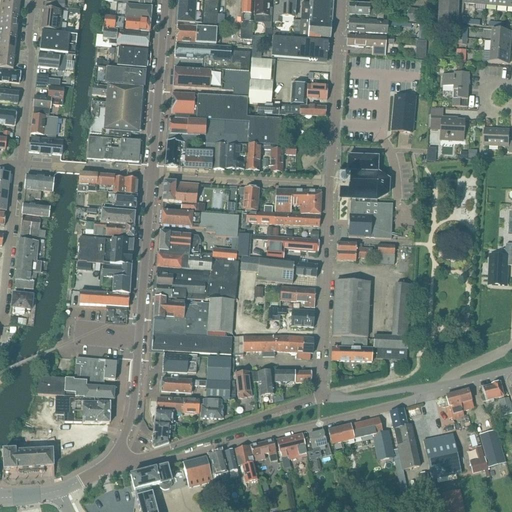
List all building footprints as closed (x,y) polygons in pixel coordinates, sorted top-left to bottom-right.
[(0,0),(0,7),(19,10),(19,0),(0,0)] [(177,0),(177,8),(176,25),(176,27),(215,30),(215,29),(215,24),(216,16),(217,0),(177,0)] [(241,0),(240,13),(241,13),(241,19),(250,19),(251,15),(251,0),(241,0)] [(254,17),(254,24),(262,24),(264,29),(264,38),(271,39),(271,38),(272,31),(272,30),(271,30),(271,25),(272,17),(272,9),(269,9),(269,0),(264,0),(254,0),(254,16),(254,17)] [(294,21),(293,40),(307,41),(319,42),(319,40),(330,41),(332,0),(327,0),(309,0),(310,3),(301,3),(300,22),(294,21)] [(458,0),(437,0),(436,27),(457,28),(458,0)] [(496,0),(496,8),(507,9),(507,0),(496,0)] [(50,1),(49,9),(64,10),(64,2),(50,1)] [(294,20),(295,4),(294,4),(294,2),(287,1),(287,3),(278,3),(278,8),(273,7),(272,24),(281,25),(282,19),(294,20)] [(368,18),(374,18),(376,18),(376,21),(382,21),(383,11),(376,11),(372,11),(372,6),(369,6),(369,5),(348,4),(348,17),(361,18),(361,19),(367,19),(367,18),(368,18)] [(116,5),(115,20),(125,21),(125,20),(149,22),(150,9),(128,7),(129,6),(116,5)] [(0,18),(18,20),(19,10),(0,7),(0,18)] [(407,9),(406,23),(422,25),(423,11),(407,9)] [(60,33),(61,25),(61,22),(62,20),(63,12),(43,10),(40,31),(60,33)] [(215,29),(215,30),(216,30),(223,30),(224,16),(216,16),(215,24),(215,29)] [(0,18),(0,28),(17,30),(18,20),(0,18)] [(125,21),(115,20),(114,20),(103,19),(102,31),(113,32),(113,31),(148,34),(149,23),(125,21)] [(386,35),(387,28),(387,24),(378,23),(378,22),(347,21),(347,34),(377,35),(386,35)] [(225,29),(224,41),(236,41),(237,41),(237,40),(239,40),(239,41),(252,42),(253,22),(240,22),(240,30),(237,30),(237,29),(225,29)] [(175,42),(175,44),(207,46),(215,46),(215,45),(216,30),(215,30),(176,27),(175,42)] [(0,28),(0,38),(16,40),(17,30),(0,28)] [(490,31),(489,42),(510,44),(511,33),(490,31)] [(109,42),(108,46),(115,47),(115,48),(147,50),(148,35),(116,32),(116,33),(103,32),(102,36),(102,41),(109,42)] [(41,33),(39,53),(40,53),(63,55),(68,56),(74,57),(74,55),(75,48),(76,37),(74,37),(70,36),(65,36),(41,33)] [(346,48),(372,50),(384,50),(385,44),(392,45),(392,40),(385,39),(347,37),(346,48)] [(0,38),(0,49),(15,50),(16,40),(0,38)] [(252,38),(251,59),(260,59),(262,38),(252,38)] [(270,59),(326,63),(327,44),(272,39),(270,59)] [(489,42),(488,53),(509,54),(510,44),(489,42)] [(201,71),(248,74),(249,54),(230,53),(230,49),(175,46),(174,58),(202,60),(201,71)] [(0,49),(0,59),(14,61),(15,50),(0,49)] [(114,50),(112,68),(146,71),(147,53),(114,50)] [(508,66),(509,54),(488,53),(487,64),(508,66)] [(38,55),(37,69),(58,71),(62,72),(63,72),(65,58),(64,58),(59,57),(40,55),(38,55)] [(0,69),(13,71),(14,61),(0,59),(0,69)] [(249,75),(249,82),(269,83),(271,62),(271,61),(251,60),(249,75)] [(95,85),(144,89),(145,73),(96,69),(95,85)] [(172,81),(172,89),(232,92),(232,98),(248,99),(249,82),(249,75),(173,70),(172,81)] [(20,74),(0,71),(0,83),(19,86),(20,74)] [(452,88),(451,109),(459,109),(459,108),(465,109),(466,87),(468,87),(468,75),(452,74),(452,76),(441,75),(440,87),(452,88)] [(248,99),(247,106),(256,106),(270,107),(272,84),(272,83),(269,83),(249,82),(248,99)] [(292,85),(291,106),(307,107),(307,101),(306,101),(307,86),(296,85),(292,85)] [(307,86),(306,101),(307,101),(312,101),(326,102),(327,87),(312,86),(307,86)] [(92,88),(91,98),(106,99),(107,90),(92,88)] [(32,109),(33,109),(33,110),(33,115),(48,117),(50,106),(61,107),(63,90),(49,89),(47,99),(34,97),(32,109)] [(130,141),(130,133),(135,133),(134,134),(140,135),(144,92),(138,92),(129,92),(108,90),(107,103),(106,103),(106,105),(90,104),(88,138),(130,141)] [(18,94),(0,91),(0,103),(16,106),(18,94)] [(171,97),(170,116),(174,116),(173,121),(247,125),(246,127),(245,147),(246,147),(246,146),(259,147),(260,147),(260,146),(279,147),(279,127),(279,120),(267,119),(257,119),(247,118),(247,106),(248,99),(232,98),(197,96),(197,97),(194,97),(194,96),(193,96),(191,96),(171,95),(171,97)] [(391,133),(411,135),(415,100),(393,97),(390,132),(391,133)] [(256,106),(256,116),(298,118),(298,120),(298,121),(303,121),(311,121),(311,119),(312,119),(325,119),(325,109),(312,108),(305,108),(270,107),(256,106)] [(0,126),(13,127),(15,115),(0,112),(0,126)] [(32,116),(30,136),(42,137),(42,136),(56,138),(58,119),(32,116)] [(463,122),(457,122),(441,121),(441,118),(431,117),(430,131),(440,131),(439,142),(462,143),(463,122)] [(169,121),(168,143),(178,143),(184,143),(184,144),(186,144),(204,145),(213,146),(212,171),(213,171),(220,171),(222,172),(223,172),(223,171),(224,155),(224,146),(226,146),(246,147),(245,147),(246,127),(247,125),(173,121),(171,121),(170,121),(169,121)] [(510,131),(484,129),(483,148),(508,149),(508,155),(511,154),(511,142),(509,143),(510,131)] [(0,139),(0,151),(4,152),(5,142),(8,142),(9,133),(3,132),(2,140),(0,139)] [(62,143),(29,140),(28,154),(60,157),(61,157),(62,143)] [(87,140),(86,162),(138,165),(138,163),(140,163),(140,158),(139,158),(140,143),(120,142),(110,141),(87,140)] [(165,166),(165,168),(178,169),(183,170),(184,155),(184,144),(184,143),(178,143),(168,143),(167,143),(165,166)] [(184,155),(183,170),(211,171),(212,153),(203,153),(185,152),(186,144),(184,144),(184,155)] [(226,146),(224,171),(244,172),(244,165),(238,165),(238,158),(245,158),(245,156),(246,147),(226,146)] [(245,158),(245,162),(248,162),(259,162),(260,147),(259,147),(246,146),(246,147),(245,156),(245,158)] [(278,148),(278,151),(282,151),(282,155),(285,155),(285,156),(285,157),(295,158),(295,157),(295,149),(285,149),(285,148),(280,148),(278,148)] [(476,159),(477,151),(468,150),(467,159),(476,159)] [(269,151),(269,173),(282,174),(282,155),(282,151),(278,151),(275,151),(270,151),(269,151)] [(459,151),(458,160),(467,161),(467,152),(459,151)] [(245,162),(244,172),(259,173),(259,162),(248,162),(245,162)] [(0,191),(8,193),(10,175),(0,174),(0,191)] [(88,194),(95,194),(136,198),(137,181),(114,180),(114,178),(85,175),(79,175),(77,193),(88,194)] [(20,217),(48,220),(50,208),(38,207),(40,199),(51,200),(53,180),(52,180),(25,176),(23,192),(24,192),(23,205),(22,205),(20,217)] [(335,193),(338,193),(338,192),(347,193),(347,181),(338,180),(338,181),(336,181),(335,193)] [(181,204),(180,212),(201,214),(202,214),(204,193),(211,194),(211,190),(216,190),(219,188),(204,186),(163,183),(162,203),(181,204)] [(245,197),(244,213),(250,213),(250,212),(257,213),(258,191),(243,190),(239,189),(238,197),(245,197)] [(275,191),(274,215),(276,215),(283,215),(287,215),(289,216),(290,207),(296,207),(296,203),(307,203),(307,205),(312,205),(320,206),(320,193),(275,191)] [(88,194),(87,207),(102,208),(102,206),(105,206),(115,207),(114,209),(135,211),(136,198),(95,194),(88,194)] [(354,202),(350,202),(349,215),(348,215),(347,239),(390,241),(392,206),(354,204),(354,202)] [(299,207),(299,216),(301,216),(312,217),(319,217),(320,206),(312,205),(307,205),(307,203),(296,203),(296,207),(299,207)] [(100,211),(99,224),(133,227),(135,214),(100,211)] [(160,212),(159,227),(204,231),(204,234),(213,235),(213,239),(235,240),(236,227),(237,227),(238,221),(237,221),(237,218),(210,215),(201,215),(202,214),(201,214),(180,212),(180,213),(160,212)] [(249,225),(255,225),(255,214),(250,214),(250,213),(244,213),(244,214),(242,214),(241,230),(248,230),(249,225)] [(255,214),(255,225),(273,226),(273,215),(255,214)] [(273,215),(273,226),(287,227),(287,215),(283,215),(276,215),(274,215),(273,215)] [(287,215),(287,227),(300,228),(301,216),(299,216),(289,216),(287,215)] [(301,216),(300,228),(318,229),(319,217),(312,217),(301,216)] [(21,218),(19,236),(29,238),(38,239),(38,233),(39,226),(46,227),(46,221),(40,221),(40,220),(21,218)] [(132,240),(134,227),(133,227),(99,224),(99,225),(93,224),(93,230),(92,236),(132,240)] [(236,247),(236,252),(236,258),(246,259),(247,248),(247,241),(267,242),(266,250),(265,260),(282,261),(283,260),(283,252),(283,250),(317,253),(317,250),(318,242),(312,241),(310,241),(299,240),(291,240),(290,240),(286,239),(285,239),(284,239),(280,239),(277,239),(272,238),(267,238),(266,238),(244,236),(244,235),(245,231),(240,231),(237,231),(237,235),(237,240),(236,247)] [(310,232),(310,241),(312,241),(318,242),(318,241),(318,233),(310,232)] [(157,253),(158,253),(158,257),(235,263),(235,260),(236,260),(236,258),(236,252),(212,250),(212,255),(198,254),(199,241),(195,238),(189,238),(190,236),(159,234),(157,253)] [(80,263),(80,264),(85,264),(86,264),(91,265),(116,266),(131,267),(133,242),(79,238),(77,263),(80,263)] [(18,241),(16,260),(32,262),(36,263),(38,243),(34,243),(18,241)] [(336,244),(336,253),(371,254),(371,250),(355,249),(355,245),(336,244)] [(377,246),(376,266),(393,267),(394,247),(377,246)] [(336,253),(335,263),(355,264),(355,260),(371,260),(371,254),(336,253)] [(485,285),(484,293),(493,294),(494,286),(511,287),(511,274),(511,254),(511,255),(490,253),(488,285),(485,285)] [(156,269),(157,269),(180,271),(180,272),(187,273),(237,277),(238,264),(235,264),(235,263),(158,257),(157,256),(156,269)] [(239,272),(257,274),(256,283),(291,286),(292,278),(315,280),(316,266),(282,263),(265,261),(246,259),(236,258),(236,260),(240,260),(240,268),(239,272)] [(16,260),(14,273),(30,275),(30,274),(39,274),(41,263),(36,263),(32,262),(16,260)] [(100,294),(79,293),(78,306),(100,307),(101,309),(104,309),(105,308),(128,310),(129,297),(131,267),(116,266),(115,268),(102,267),(100,294)] [(203,284),(202,300),(208,300),(233,302),(235,302),(236,286),(237,277),(187,273),(180,272),(180,271),(157,269),(156,276),(156,281),(203,284)] [(30,275),(14,273),(13,290),(32,292),(33,284),(33,279),(30,279),(30,275)] [(156,281),(155,300),(165,301),(185,301),(202,301),(202,300),(203,284),(156,281)] [(331,348),(330,363),(371,365),(371,350),(366,350),(366,339),(367,339),(370,285),(334,283),(331,338),(340,338),(340,349),(331,348)] [(376,361),(405,362),(407,338),(406,338),(410,287),(394,286),(390,338),(373,337),(372,350),(376,350),(376,361)] [(262,299),(263,288),(254,288),(253,299),(262,299)] [(303,309),(313,310),(315,291),(280,288),(279,303),(304,305),(303,309)] [(11,315),(23,316),(24,316),(24,311),(31,312),(33,298),(12,296),(11,310),(12,310),(11,315)] [(155,300),(153,317),(183,319),(182,328),(194,329),(194,332),(194,333),(195,333),(206,333),(206,334),(208,305),(196,305),(196,308),(184,307),(184,303),(165,302),(165,301),(155,300)] [(208,305),(206,334),(231,335),(233,302),(208,300),(208,305)] [(273,317),(285,317),(286,311),(268,310),(267,322),(273,323),(273,317)] [(291,311),(290,328),(313,330),(314,312),(291,311)] [(195,337),(195,333),(194,333),(194,332),(194,329),(182,328),(183,319),(153,317),(151,352),(230,357),(231,339),(195,337)] [(242,351),(242,354),(242,359),(248,359),(248,354),(262,354),(262,358),(274,358),(274,354),(276,354),(302,355),(309,356),(312,356),(313,340),(302,339),(287,338),(273,338),(242,338),(236,338),(236,351),(242,351)] [(163,355),(162,374),(195,376),(196,357),(163,355)] [(207,359),(206,382),(229,384),(230,360),(207,359)] [(75,361),(73,381),(74,382),(103,384),(104,382),(114,383),(115,365),(95,363),(75,361)] [(238,400),(239,400),(240,400),(241,400),(242,400),(243,400),(244,400),(245,399),(250,399),(249,385),(253,385),(253,372),(234,374),(235,381),(238,400)] [(272,379),(271,375),(271,373),(258,374),(258,373),(258,372),(253,372),(253,385),(258,384),(259,399),(274,397),(272,379)] [(273,373),(273,385),(310,385),(310,373),(273,373)] [(82,400),(97,401),(113,402),(113,390),(103,389),(103,384),(74,382),(73,381),(38,379),(37,397),(82,400)] [(205,388),(205,402),(220,402),(228,402),(229,396),(235,396),(235,388),(229,388),(229,384),(206,382),(206,383),(196,382),(196,383),(191,383),(161,381),(160,393),(190,395),(191,388),(196,388),(205,388)] [(500,384),(481,388),(483,397),(481,397),(483,403),(503,399),(500,384)] [(467,391),(456,394),(460,404),(462,413),(472,410),(470,404),(471,403),(467,391)] [(456,394),(446,397),(449,408),(452,420),(452,421),(456,420),(455,415),(462,413),(460,404),(456,394)] [(97,405),(97,401),(82,400),(82,401),(54,400),(54,417),(63,418),(63,424),(81,425),(109,425),(109,405),(97,405)] [(158,400),(156,413),(173,414),(182,415),(182,416),(183,416),(183,401),(158,400)] [(511,415),(507,400),(499,402),(503,417),(511,415)] [(183,401),(183,416),(198,416),(198,402),(183,401)] [(220,409),(220,402),(205,402),(202,402),(202,408),(200,408),(200,421),(210,421),(211,421),(221,421),(222,409),(220,409)] [(403,411),(388,414),(391,428),(392,431),(393,436),(397,454),(401,473),(402,472),(420,469),(413,436),(411,426),(407,427),(406,425),(403,411)] [(155,415),(154,424),(169,425),(169,427),(171,427),(173,414),(156,413),(156,415),(155,415)] [(338,429),(337,429),(341,445),(342,445),(370,438),(372,438),(377,463),(393,459),(393,455),(389,436),(387,431),(381,432),(378,419),(366,422),(338,429)] [(152,444),(152,447),(153,448),(154,449),(168,445),(169,427),(169,425),(154,424),(154,425),(153,432),(153,434),(153,436),(152,444)] [(337,429),(327,432),(328,436),(331,448),(341,445),(337,429)] [(496,432),(478,436),(486,464),(504,459),(498,437),(496,432)] [(303,441),(306,454),(313,453),(312,451),(325,448),(322,433),(308,436),(309,440),(303,441)] [(306,454),(303,441),(301,435),(275,442),(283,471),(290,469),(288,462),(307,457),(306,454)] [(460,476),(452,436),(422,442),(430,482),(460,476)] [(267,443),(250,447),(255,463),(264,461),(263,458),(268,457),(270,463),(276,462),(275,455),(272,442),(267,443)] [(249,447),(233,452),(236,467),(237,468),(241,467),(245,486),(258,483),(253,464),(255,463),(250,447),(249,447)] [(477,460),(468,462),(472,475),(484,472),(485,473),(486,478),(489,477),(488,473),(487,471),(484,458),(480,447),(474,449),(477,460)] [(2,453),(3,472),(15,471),(15,469),(52,467),(52,462),(52,451),(14,453),(14,452),(2,453)] [(233,452),(223,455),(228,474),(238,472),(237,468),(236,467),(233,452)] [(316,453),(308,455),(309,460),(309,462),(317,460),(316,453)] [(227,475),(223,456),(222,454),(207,458),(213,479),(227,475)] [(205,460),(182,465),(187,487),(211,482),(205,460)] [(318,461),(310,463),(312,473),(320,471),(318,461)] [(155,471),(130,478),(132,486),(133,492),(134,492),(135,498),(138,511),(156,511),(152,494),(150,488),(158,485),(159,487),(159,489),(164,492),(169,490),(172,486),(171,484),(171,483),(167,467),(157,470),(155,471)] [(427,474),(416,476),(419,488),(429,486),(427,474)] [(238,481),(232,483),(233,485),(234,489),(240,488),(238,481)] [(463,511),(459,492),(442,495),(445,511),(463,511)] [(272,493),(263,495),(267,511),(276,510),(272,493)] [(224,494),(217,498),(223,508),(230,504),(224,494)]
